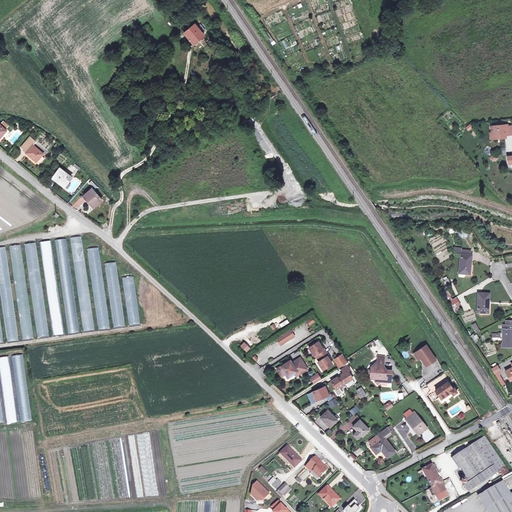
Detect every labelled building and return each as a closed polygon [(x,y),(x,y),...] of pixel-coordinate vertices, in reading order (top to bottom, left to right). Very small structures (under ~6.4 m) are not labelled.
[(211,30),(202,18),(184,33),(194,44),(211,30)] [(274,41),(259,19),(256,21),(272,43),(274,41)] [(147,26),(131,36),(135,42),(150,31),(147,26)] [(233,72),(221,81),(226,87),(238,78),(233,72)] [(506,124),(490,126),(490,132),(492,132),(493,134),(494,138),(503,137),(503,135),(505,135),(511,133),(511,128),(511,125),(507,126),(506,124)] [(36,142),(30,137),(21,147),(25,150),(24,151),(37,162),(39,160),(42,156),(44,154),(33,145),(36,142)] [(62,153),(56,160),(61,164),(66,157),(62,153)] [(72,177),(60,168),(53,178),(63,186),(66,182),(67,183),(72,177)] [(98,187),(92,181),(90,183),(96,189),(98,187)] [(102,199),(93,189),(84,196),(93,208),(99,203),(98,202),(102,199)] [(94,330),(82,236),(71,237),(83,331),(94,330)] [(67,238),(55,239),(67,333),(79,332),(67,238)] [(63,334),(51,239),(40,241),(52,335),(63,334)] [(36,242),(25,243),(37,337),(48,336),(36,242)] [(33,338),(20,243),(9,245),(22,340),(33,338)] [(6,246),(0,247),(0,291),(6,342),(17,341),(6,246)] [(109,328),(98,246),(87,248),(98,330),(109,328)] [(462,247),(456,247),(455,253),(461,253),(459,271),(465,272),(465,273),(470,274),(472,254),(470,254),(471,250),(462,249),(462,247)] [(116,261),(104,263),(113,327),(124,325),(116,261)] [(128,326),(140,324),(133,276),(122,278),(128,326)] [(451,295),(449,290),(443,294),(449,302),(453,299),(451,295)] [(489,294),(478,293),(478,313),(483,313),(483,311),(489,311),(489,294)] [(457,297),(453,299),(449,302),(451,305),(459,300),(457,297)] [(461,304),(459,300),(451,305),(457,312),(461,310),(459,306),(461,304)] [(511,320),(507,320),(506,325),(504,324),(504,328),(503,328),(503,343),(510,344),(510,346),(511,345),(511,320)] [(293,328),(277,338),(281,345),(295,336),(292,331),(294,330),(293,328)] [(246,351),(253,344),(248,338),(240,346),(246,351)] [(319,341),(309,347),(314,355),(317,354),(318,356),(317,357),(318,359),(319,358),(321,360),(318,362),(323,370),(332,364),(329,359),(328,356),(329,355),(324,348),(323,349),(321,346),(319,341)] [(435,359),(426,345),(415,352),(420,359),(426,366),(435,359)] [(31,420),(23,354),(12,356),(20,422),(31,420)] [(343,355),(335,360),(339,365),(338,366),(339,368),(348,362),(343,355)] [(9,356),(0,357),(0,376),(6,423),(17,422),(9,356)] [(289,361),(277,369),(282,376),(286,374),(290,371),(292,375),(295,373),(297,376),(308,369),(300,358),(292,363),(291,361),(289,362),(289,361)] [(378,363),(376,362),(370,367),(370,370),(368,372),(370,375),(370,380),(374,380),(374,381),(377,385),(380,382),(387,383),(388,377),(390,378),(391,371),(386,371),(386,372),(383,372),(384,363),(378,363)] [(497,366),(491,368),(501,386),(506,383),(497,366)] [(344,373),(341,375),(342,376),(346,383),(353,379),(348,371),(344,373)] [(433,391),(449,380),(444,373),(428,384),(433,391)] [(346,383),(342,376),(339,378),(338,377),(331,381),(336,389),(342,385),(343,386),(345,385),(344,384),(346,383)] [(407,393),(413,390),(407,381),(401,384),(407,393)] [(446,384),(436,391),(440,397),(444,394),(446,397),(452,393),(453,395),(458,392),(455,388),(453,389),(449,384),(447,385),(446,384)] [(325,387),(313,392),(317,401),(329,395),(326,389),(325,387)] [(362,399),(367,395),(361,387),(355,391),(362,399)] [(335,398),(328,402),(331,408),(339,404),(335,398)] [(352,415),(360,410),(357,405),(349,410),(352,415)] [(328,410),(321,418),(331,427),(338,420),(328,410)] [(415,411),(406,419),(414,428),(416,427),(421,433),(428,427),(415,411)] [(370,430),(360,420),(354,426),(358,431),(354,435),(358,439),(362,435),(363,436),(370,430)] [(390,425),(388,427),(392,431),(396,436),(398,435),(390,425)] [(392,431),(388,427),(377,435),(380,439),(371,447),(375,452),(380,448),(382,450),(388,458),(396,452),(385,437),(392,431)] [(429,429),(420,434),(425,442),(434,437),(429,429)] [(509,470),(485,436),(453,457),(466,476),(460,480),(464,485),(494,464),(500,471),(502,475),(509,470)] [(302,460),(288,446),(281,453),(292,464),(293,464),(296,466),(302,460)] [(319,459),(316,456),(308,465),(313,470),(320,476),(327,469),(320,462),(318,460),(319,459)] [(432,464),(423,469),(439,500),(449,495),(443,485),(441,480),(436,471),(433,466),(432,464)] [(464,485),(468,492),(500,471),(494,464),(464,485)] [(262,466),(259,469),(265,474),(268,472),(262,466)] [(276,480),(273,478),(269,482),(276,488),(282,483),(278,479),(276,480)] [(504,480),(478,495),(488,511),(511,511),(511,492),(511,493),(504,480)] [(269,493),(258,481),(254,485),(251,494),(258,500),(263,500),(269,493)] [(340,499),(328,486),(320,494),(332,506),(340,499)] [(355,499),(345,510),(346,511),(357,511),(361,509),(356,504),(359,502),(355,499)] [(289,511),(278,500),(271,506),(275,510),(273,511),(289,511)]
